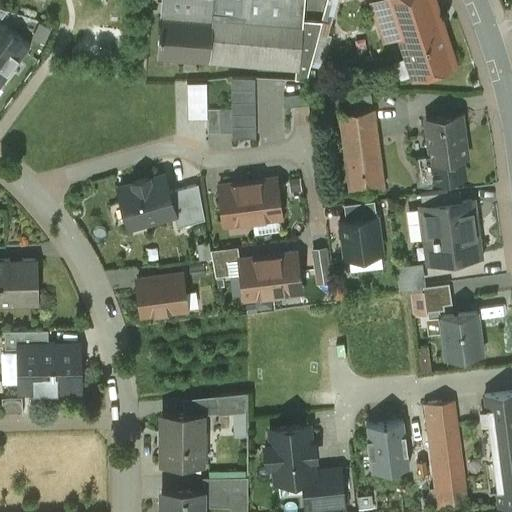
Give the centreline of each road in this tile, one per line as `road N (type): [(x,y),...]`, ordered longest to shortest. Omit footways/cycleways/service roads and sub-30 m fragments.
road 1 (residential): [(123,511),(122,420),(104,310),(69,239),(0,163)]
road 2 (residential): [(511,128),(474,0)]
